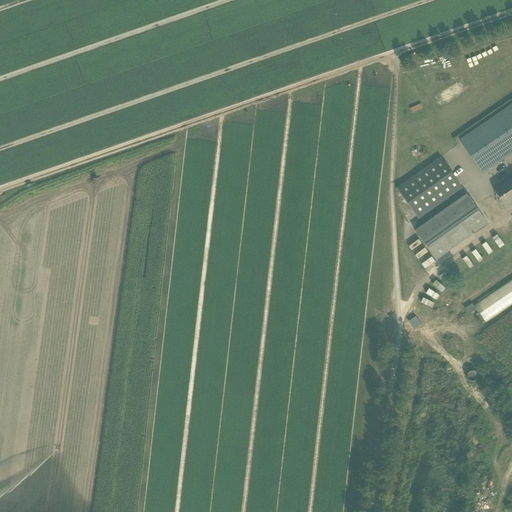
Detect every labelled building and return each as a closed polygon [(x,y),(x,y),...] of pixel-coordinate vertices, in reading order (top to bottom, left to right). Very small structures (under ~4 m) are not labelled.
[(511,111),(508,114),(506,112),(500,116),(502,118),(487,128),(485,126),(479,130),(481,133),(466,143),(465,140),(461,143),(484,176),(487,174),(486,172),(500,162),(502,164),(508,160),(507,157),(511,153),(511,111)] [(397,188),(418,220),(456,193),(458,195),(464,191),(440,157),(397,188)] [(505,207),(511,202),(511,179),(494,191),(505,207)] [(417,234),(433,258),(465,235),(460,229),(465,225),(472,235),(488,224),(466,194),(451,205),(453,208),(417,234)] [(511,278),(471,302),(482,320),(511,302),(511,278)] [(471,304),(465,309),(469,315),(476,310),(471,304)] [(421,325),(416,317),(409,321),(415,330),(421,325)]
